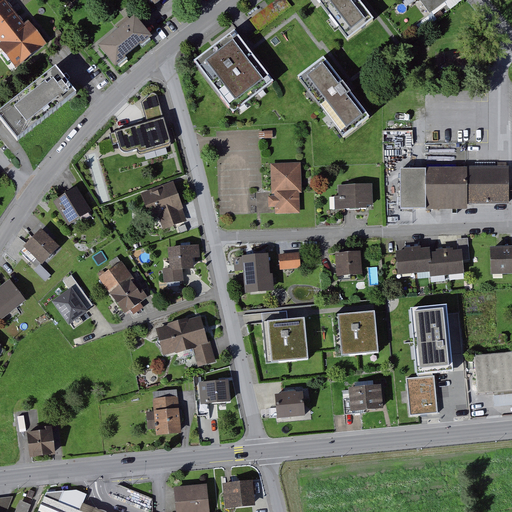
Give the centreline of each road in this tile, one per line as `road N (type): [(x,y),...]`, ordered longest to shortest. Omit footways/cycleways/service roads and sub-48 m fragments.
road 1 (residential): [(213,237),(511,226)]
road 2 (tertiary): [(262,451),(0,478)]
road 3 (tertiary): [(511,427),(262,451)]
road 4 (residential): [(213,237),(262,451)]
road 5 (residential): [(160,57),(30,194)]
road 6 (residential): [(160,57),(213,237)]
